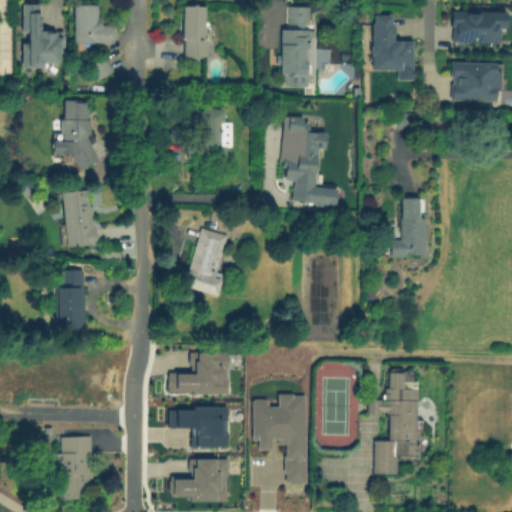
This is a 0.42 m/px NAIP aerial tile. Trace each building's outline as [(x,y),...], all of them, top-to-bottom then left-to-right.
[(23,4),(41,4),(41,31),(60,31),(60,62),(44,62),(44,67),(23,67),(23,44),(30,44),(30,32),(23,32),(23,4)] [(72,5),(97,5),(96,25),(111,26),(110,43),(72,42),(72,5)] [(205,58),(182,57),(182,39),(180,39),(180,6),(205,6),(204,39),(205,39),(205,58)] [(286,23),(287,6),(308,7),(307,25),(286,23)] [(452,14),(508,14),(508,28),(501,28),(501,40),(452,40),(452,14)] [(376,17),(393,16),(393,41),(414,41),(414,69),(376,69),(376,17)] [(279,74),(280,30),(313,30),(313,36),(309,36),(308,51),(307,51),(307,62),(305,62),(305,68),(303,68),(303,74),(279,74)] [(96,80),(86,63),(100,54),(111,72),(96,80)] [(454,63),(499,64),(499,65),(504,65),(503,89),(499,89),(498,101),(454,100),(454,63)] [(95,158),(77,168),(70,154),(53,153),(54,140),(63,141),(63,133),(59,133),(59,118),(63,119),(63,100),(72,100),(72,103),(86,103),(86,119),(88,119),(88,134),(85,134),(85,139),(95,158)] [(185,160),(185,141),(200,141),(200,123),(193,123),(193,110),(221,109),(221,123),(227,123),(227,146),(224,146),(224,160),(185,160)] [(397,128),(397,113),(415,114),(415,128),(397,128)] [(282,200),(284,180),(292,180),(292,174),(284,173),(284,166),(278,165),(280,143),(282,143),(284,129),(306,131),(305,142),(313,143),(311,165),(309,165),(308,174),(310,174),(309,186),(307,185),(305,202),(282,200)] [(65,247),(59,192),(85,189),(87,206),(89,206),(92,227),(94,244),(65,247)] [(400,198),(420,198),(420,218),(422,218),(422,254),(406,255),(406,257),(390,257),(390,240),(400,240),(399,219),(400,219),(400,198)] [(178,285),(182,269),(185,270),(197,228),(223,235),(212,272),(220,274),(214,296),(178,285)] [(80,329),(66,329),(66,322),(55,322),(55,282),(59,282),(59,270),(80,270),(80,329)] [(61,385),(48,385),(49,373),(47,373),(47,359),(57,359),(57,347),(84,348),(84,349),(90,349),(90,360),(91,360),(91,380),(88,380),(88,387),(89,387),(89,395),(87,395),(87,401),(85,401),(85,402),(70,402),(70,400),(61,400),(61,385)] [(186,393),(186,390),(163,390),(163,387),(162,387),(162,376),(163,376),(163,372),(186,372),(186,364),(184,364),(184,362),(184,354),(184,352),(222,352),(222,368),(221,368),(221,380),(222,380),(222,393),(186,393)] [(372,441),(388,441),(388,415),(385,415),(385,411),(379,411),(379,414),(372,414),(367,414),(367,400),(373,400),(381,400),(381,403),(386,403),(386,400),(384,400),(384,388),(388,388),(388,372),(390,372),(391,369),(401,369),(401,371),(411,371),(411,381),(416,381),(416,402),(415,401),(414,459),(395,459),(395,475),(372,475),(372,441)] [(0,373),(18,374),(18,394),(8,393),(8,395),(0,394),(0,373)] [(273,445),(273,439),(268,439),(268,450),(254,450),(254,440),(249,440),(249,400),(251,400),(251,399),(263,399),(263,400),(266,400),(266,406),(275,406),(275,394),(290,394),(290,396),(301,396),(301,482),(298,482),(298,483),(286,483),(286,482),(282,482),(282,473),(281,473),(281,455),(282,445),(273,445)] [(165,411),(189,411),(189,407),(221,407),(221,445),(186,445),(186,441),(187,441),(187,427),(172,427),(172,425),(165,425),(165,411)] [(60,499),(59,476),(54,476),(54,453),(59,453),(58,437),(88,436),(90,478),(86,478),(87,498),(60,499)] [(184,457),(222,458),(222,474),(218,473),(218,485),(220,485),(220,499),(184,499),(184,494),(165,493),(165,490),(163,490),(164,479),(165,479),(165,475),(186,475),(186,469),(184,469),(184,467),(184,459),(184,457)]
